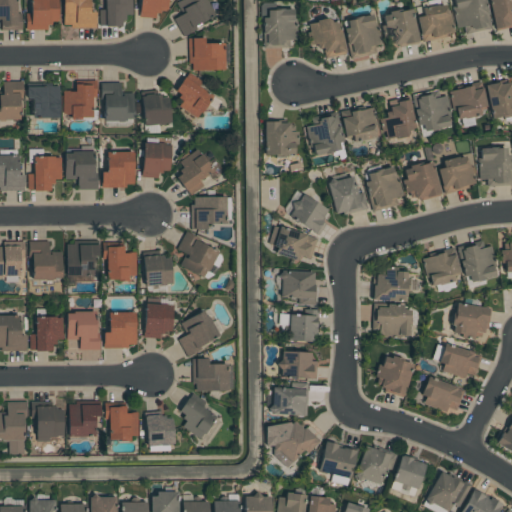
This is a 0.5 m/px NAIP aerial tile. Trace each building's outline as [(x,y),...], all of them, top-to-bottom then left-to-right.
[(0,0),(0,20),(1,30),(21,30),(21,18),(16,18),(16,0),(0,0)] [(57,0),(29,0),(30,13),(24,13),(25,30),(46,29),(46,21),(58,21),(57,0)] [(94,27),(94,12),(89,12),(88,0),(61,0),(61,27),(94,27)] [(99,26),(123,26),(123,15),(132,15),(131,0),(105,0),(106,9),(98,9),(99,26)] [(139,0),(139,16),(155,17),(155,10),(167,10),(167,0),(139,0)] [(172,19),(181,34),(214,16),(204,0),(179,0),(176,2),(182,13),(172,19)] [(484,0),(450,0),(456,28),(469,26),(470,31),(490,27),(484,0)] [(423,15),(416,17),(421,40),(452,34),(446,2),(421,7),(423,15)] [(294,8),(272,8),(272,3),(261,3),(261,47),(288,48),(288,40),(294,40),(294,8)] [(418,41),(409,6),(380,13),(390,49),(418,41)] [(379,45),(373,13),(343,19),(350,56),(375,51),(374,46),(379,45)] [(324,58),(345,54),(337,16),(307,22),(313,52),(322,50),(324,58)] [(188,71),(223,70),(223,40),(203,41),(202,37),(188,37),(188,71)] [(177,107),(196,118),(211,95),(182,77),(173,93),(182,99),(177,107)] [(0,119),(19,120),(19,81),(1,81),(1,92),(0,92),(0,119)] [(489,118),(511,115),(511,90),(510,90),(509,81),(485,84),(489,118)] [(62,117),(91,118),(91,96),(95,96),(95,82),(74,82),(74,91),(63,90),(62,117)] [(132,120),(132,93),(119,94),(119,82),(102,82),(102,121),(132,120)] [(58,118),(58,85),(25,86),(26,99),(31,98),(31,118),(58,118)] [(480,88),(471,89),(471,86),(449,90),(454,120),(484,115),(480,88)] [(140,123),(168,124),(169,94),(141,93),(140,123)] [(415,133),(408,98),(383,103),(386,117),(381,118),(385,139),(415,133)] [(344,140),(351,138),(352,142),(377,137),(371,106),(339,112),(344,140)] [(295,132),(289,131),(289,120),(264,120),(263,155),(295,156),(295,132)] [(170,144),(142,143),(141,177),(157,178),(157,171),(169,172),(170,144)] [(510,146),(478,147),(479,184),(511,183),(510,146)] [(178,162),(185,172),(176,178),(188,196),(202,186),(198,180),(211,171),(197,149),(178,162)] [(132,187),(133,151),(107,150),(106,172),(100,172),(100,187),(132,187)] [(94,189),(94,151),(63,151),(64,180),(77,180),(77,190),(94,189)] [(0,189),(23,189),(23,175),(17,175),(17,154),(0,154),(0,189)] [(442,193),(474,185),(466,154),(441,160),(443,167),(436,169),(442,193)] [(60,155),(32,155),(32,173),(27,173),(27,190),(51,191),(51,179),(59,179),(60,155)] [(439,195),(431,161),(400,167),(407,201),(439,195)] [(371,211),(396,205),(395,198),(400,197),(393,166),(363,173),(371,211)] [(325,184),(335,216),(361,208),(352,176),(325,184)] [(318,234),(325,223),(320,221),(327,209),(296,191),(283,214),(318,234)] [(190,196),(190,230),(205,230),(205,224),(224,224),(224,196),(190,196)] [(298,260),(298,257),(310,259),(315,236),(272,227),(268,245),(276,247),(274,255),(298,260)] [(175,250),(184,254),(178,267),(203,279),(217,250),(183,234),(175,250)] [(511,273),(511,238),(506,239),(507,251),(502,251),(503,273),(511,273)] [(29,280),(61,279),(60,251),(48,251),(48,241),(29,241),(29,280)] [(91,257),(97,257),(97,241),(64,242),(65,277),(92,276),(91,257)] [(0,275),(18,276),(19,243),(2,243),(2,246),(0,246),(0,275)] [(456,248),(466,285),(496,277),(488,246),(476,249),(475,243),(456,248)] [(134,279),(135,253),(122,253),(122,247),(103,246),(102,259),(105,259),(105,279),(134,279)] [(429,286),(460,276),(453,254),(445,257),(443,252),(421,259),(429,286)] [(142,256),(144,286),(171,285),(170,258),(157,259),(157,255),(142,256)] [(383,274),(372,274),(371,301),(405,302),(406,269),(383,269),(383,274)] [(313,272),(280,271),(279,298),(296,298),(296,303),(312,303),(313,272)] [(172,304),(144,303),(143,337),(158,338),(159,329),(171,330),(172,304)] [(483,334),(488,308),(455,303),(450,335),(475,339),(476,333),(483,334)] [(408,338),(409,306),(373,305),(372,330),(378,330),(378,337),(408,338)] [(179,322),(186,335),(176,339),(185,356),(218,339),(203,310),(179,322)] [(65,340),(77,340),(78,350),(97,350),(96,311),(65,311),(65,340)] [(134,347),(135,312),(108,311),(107,332),(102,332),(102,346),(134,347)] [(0,349),(25,350),(25,335),(19,335),(19,314),(0,314),(0,349)] [(287,341),(314,342),(315,315),(287,314),(287,341)] [(61,317),(35,316),(34,335),(28,335),(28,350),(52,351),(53,339),(61,340),(61,317)] [(479,354),(444,345),(437,372),(464,378),(465,374),(474,376),(479,354)] [(315,379),(315,361),(309,361),(310,351),(281,351),(281,364),(278,364),(278,378),(315,379)] [(412,364),(382,355),(373,386),(402,395),(412,364)] [(226,363),(206,363),(206,358),(191,358),(192,392),(226,391),(226,363)] [(418,402),(452,416),(462,391),(428,377),(418,402)] [(270,388),(269,414),(305,416),(306,390),(270,388)] [(180,427),(199,439),(215,416),(186,398),(176,413),(185,419),(180,427)] [(0,412),(0,440),(7,441),(7,455),(22,455),(23,402),(5,402),(4,413),(0,412)] [(62,436),(62,409),(50,409),(50,402),(29,402),(29,420),(34,420),(35,441),(49,441),(49,436),(62,436)] [(67,436),(93,437),(94,416),(99,416),(99,403),(67,403),(67,436)] [(107,420),(107,439),(137,439),(136,412),(124,412),(124,404),(103,405),(103,420),(107,420)] [(160,419),(159,413),(144,414),(145,446),(173,445),(171,418),(160,419)] [(495,446),(511,454),(511,418),(509,416),(495,446)] [(264,424),(264,446),(273,446),(273,463),(297,462),(296,451),(316,451),(315,431),(296,432),(296,423),(264,424)] [(345,486),(356,448),(325,440),(316,470),(332,475),(330,482),(345,486)] [(378,485),(385,463),(391,465),(395,455),(364,445),(354,477),(378,485)] [(414,497),(423,462),(398,456),(389,490),(414,497)] [(421,506),(433,511),(446,511),(461,483),(438,472),(421,506)] [(495,511),(500,503),(470,489),(460,511),(495,511)] [(149,492),(148,511),(176,511),(176,492),(149,492)] [(276,494),(274,511),(302,511),(303,496),(276,494)] [(268,511),(269,495),(243,495),(242,511),(268,511)] [(332,511),(334,505),(327,504),(328,499),(308,496),(306,511),(332,511)] [(88,497),(88,511),(114,511),(115,497),(88,497)] [(53,511),(53,501),(27,500),(26,511),(53,511)] [(206,511),(206,501),(180,502),(180,511),(206,511)] [(210,501),(210,511),(237,511),(237,501),(210,501)] [(144,511),(145,502),(119,503),(119,511),(144,511)] [(57,504),(57,511),(83,511),(83,503),(57,504)] [(367,511),(369,509),(344,503),(341,511),(367,511)]
